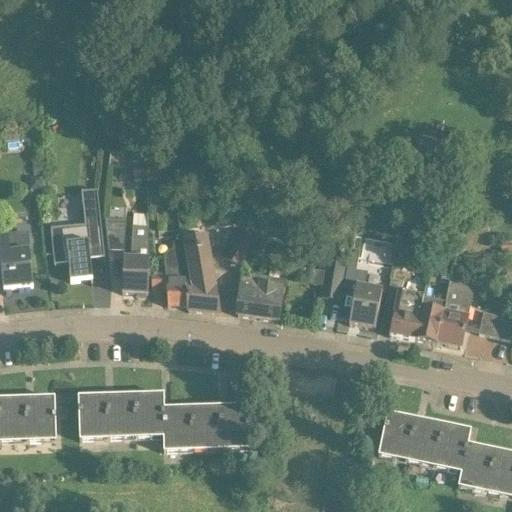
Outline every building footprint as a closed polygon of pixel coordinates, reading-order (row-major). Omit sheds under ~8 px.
[(114,72),(89,71),(87,98),(102,99),(103,86),(112,87),(113,87),(114,73),(114,72)] [(435,144),(421,140),(415,160),(429,164),(435,144)] [(146,163),(146,166),(169,164),(169,162),(167,148),(144,151),(146,163)] [(169,164),(146,166),(147,181),(148,184),(170,182),(169,164)] [(147,181),(146,166),(132,167),(133,182),(147,181)] [(41,178),(41,167),(33,167),(33,178),(41,178)] [(42,179),(29,180),(30,193),(42,193),(42,179)] [(70,287),(92,284),(90,263),(89,253),(103,252),(97,194),(81,196),(85,229),(50,233),(54,269),(68,267),(70,287)] [(124,255),(126,223),(105,222),(109,254),(124,255)] [(151,279),(150,264),(149,264),(148,230),(132,229),(131,263),(123,263),(122,298),(147,299),(148,279),(151,279)] [(244,269),(257,241),(234,230),(221,258),(244,269)] [(511,234),(511,235),(511,244),(502,245),(501,255),(511,256),(511,234)] [(0,269),(1,275),(3,294),(32,291),(29,254),(27,235),(8,237),(0,237),(0,269)] [(183,246),(188,311),(188,316),(218,319),(205,240),(184,243),(185,246),(183,246)] [(151,279),(152,297),(166,297),(167,311),(188,311),(183,246),(181,246),(181,243),(172,244),(173,248),(173,252),(164,259),(165,278),(151,279)] [(351,251),(348,273),(356,275),(360,253),(351,251)] [(337,305),(343,269),(327,266),(325,277),(321,302),(337,305)] [(375,334),(382,294),(364,291),(367,276),(347,273),(340,313),(351,315),(349,329),(375,334)] [(277,326),(280,307),(282,287),(242,282),(237,321),(277,326)] [(413,345),(422,301),(397,296),(400,285),(394,284),(390,300),(396,301),(389,340),(413,345)] [(450,285),(446,305),(436,349),(436,350),(437,349),(460,353),(463,340),(467,322),(467,323),(474,290),(450,285)] [(436,349),(446,305),(422,301),(413,345),(436,349)] [(511,345),(511,323),(505,322),(505,319),(482,314),(477,338),(511,345)] [(165,443),(164,413),(163,399),(135,400),(136,444),(163,443),(165,443)] [(108,445),(136,444),(135,400),(106,401),(108,445)] [(79,446),(108,445),(106,401),(78,402),(79,446)] [(26,403),(27,447),(56,446),(54,402),(26,403)] [(0,448),(27,447),(26,403),(0,404),(0,448)] [(220,412),(221,456),(249,455),(248,411),(220,412)] [(163,457),(193,457),(192,412),(164,413),(165,443),(163,443),(163,457)] [(193,457),(221,456),(220,412),(192,412),(193,457)] [(406,467),(415,424),(387,418),(378,461),(406,467)] [(433,473),(442,430),(415,424),(406,467),(433,473)] [(461,479),(467,450),(470,436),(442,430),(433,473),(460,478),(461,479)] [(486,498),(495,455),(467,450),(461,479),(460,478),(457,492),(486,498)] [(511,503),(511,458),(495,455),(486,498),(511,503)]
